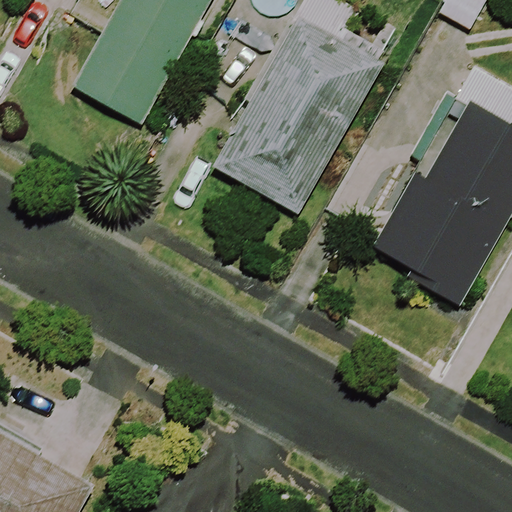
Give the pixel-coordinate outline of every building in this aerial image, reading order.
[(140,127),(187,41),(194,45),(205,25),(198,21),(209,0),(122,0),(73,91),(140,127)] [(487,0),(443,0),(435,15),(469,34),(487,0)] [(316,29),(298,19),(212,170),(297,218),(382,66),(316,29)] [(511,117),(511,92),(473,70),(453,104),(462,109),(422,178),(413,173),(369,249),(424,281),(420,287),(457,308),(511,212),(511,129),(507,126),(511,117)] [(75,511),(94,478),(0,428),(0,511),(75,511)]
